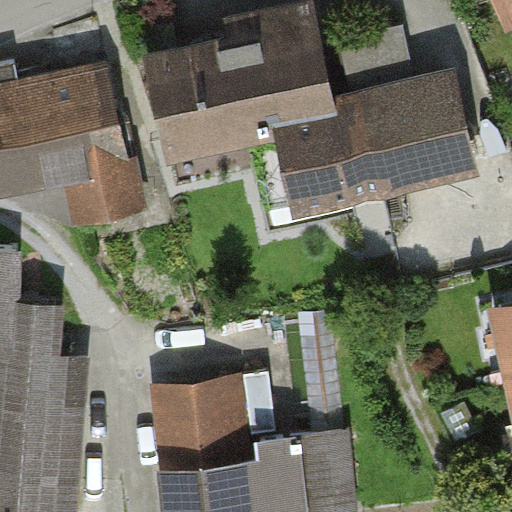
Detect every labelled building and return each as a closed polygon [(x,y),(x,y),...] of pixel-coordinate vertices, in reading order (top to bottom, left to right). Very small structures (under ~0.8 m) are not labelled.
[(145,47),(170,164),(281,140),(332,88),(312,0),(291,0),(224,14),(227,29),(145,47)] [(511,0),(501,0),(511,27),(511,0)] [(109,54),(0,72),(0,180),(2,192),(68,181),(74,218),(147,205),(138,157),(127,159),(109,54)] [(281,140),(295,209),(480,169),(456,61),(332,88),(281,140)] [(0,390),(47,393),(53,350),(52,297),(18,296),(18,244),(0,243),(0,390)] [(511,380),(511,296),(490,301),(508,382),(511,380)] [(248,374),(154,383),(166,511),(365,511),(357,429),(254,439),(248,374)] [(69,511),(78,395),(47,393),(0,390),(0,511),(69,511)]
